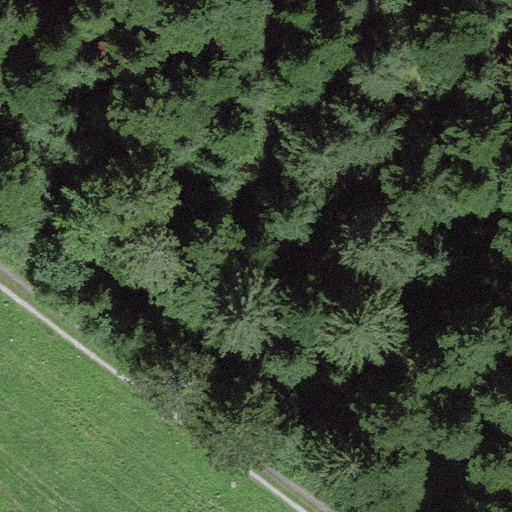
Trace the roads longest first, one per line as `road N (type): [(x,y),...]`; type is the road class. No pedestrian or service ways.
road 1 (track): [(273,0),(260,255),(309,500)]
road 2 (track): [(0,263),(325,511)]
